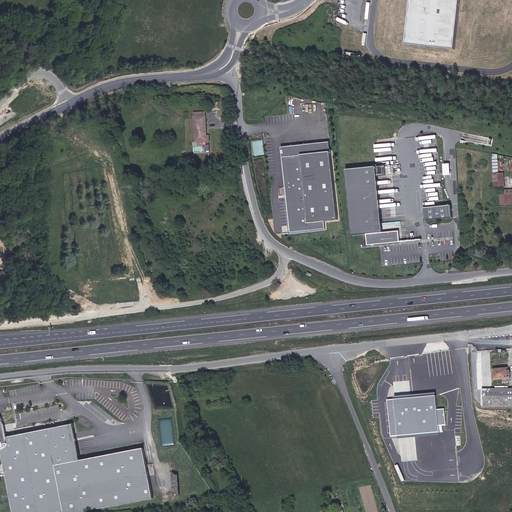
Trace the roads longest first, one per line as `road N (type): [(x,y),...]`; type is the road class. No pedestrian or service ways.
road 1 (trunk): [(0,359),(511,306)]
road 2 (trunk): [(511,290),(4,343)]
road 3 (unclassified): [(0,377),(333,350)]
road 4 (unclassified): [(285,251),(369,282),(511,270)]
road 5 (unknown): [(420,225),(407,135),(419,124),(449,132),(457,223)]
road 6 (residential): [(222,68),(235,85),(257,220),(285,251)]
road 7 (unclassified): [(333,350),(511,329)]
road 8 (unclassified): [(333,350),(394,511)]
road 9 (tertiary): [(67,102),(146,77),(222,68)]
